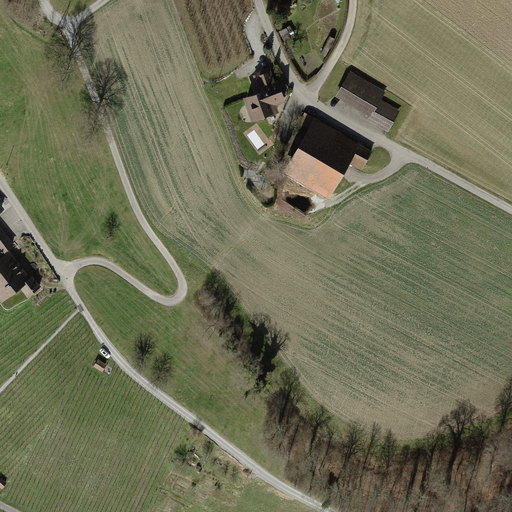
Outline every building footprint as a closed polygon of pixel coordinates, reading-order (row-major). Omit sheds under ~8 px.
[(263,93),(247,99),(254,117),(275,110),(273,103),(285,99),(278,81),(275,82),(270,68),(256,73),(263,93)] [(350,68),(334,94),(387,127),(399,107),(382,97),(386,90),(350,68)] [(312,112),(281,168),(325,193),(357,137),(312,112)] [(260,150),(267,145),(256,129),(249,133),(260,150)] [(0,296),(3,300),(31,281),(20,266),(10,270),(8,267),(10,264),(4,256),(0,258),(0,296)]
